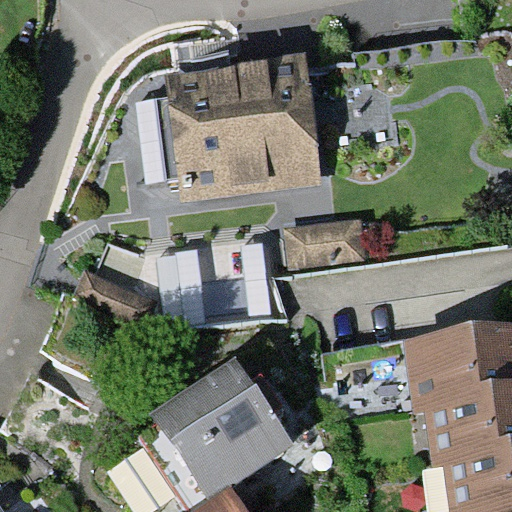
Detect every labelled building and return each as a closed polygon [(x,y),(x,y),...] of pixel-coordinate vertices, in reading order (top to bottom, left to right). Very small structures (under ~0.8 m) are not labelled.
[(325,194),(310,66),(168,83),(184,211),(325,194)] [(364,225),(285,236),(291,276),(370,264),(364,225)] [(158,308),(85,280),(75,307),(148,335),(158,308)] [(428,418),(511,402),(511,339),(409,357),(419,418),(428,418)] [(206,511),(220,511),(297,461),(238,375),(152,432),(206,511)] [(446,471),(511,459),(511,402),(428,418),(437,472),(446,471)] [(511,511),(511,459),(446,471),(451,511),(511,511)]
